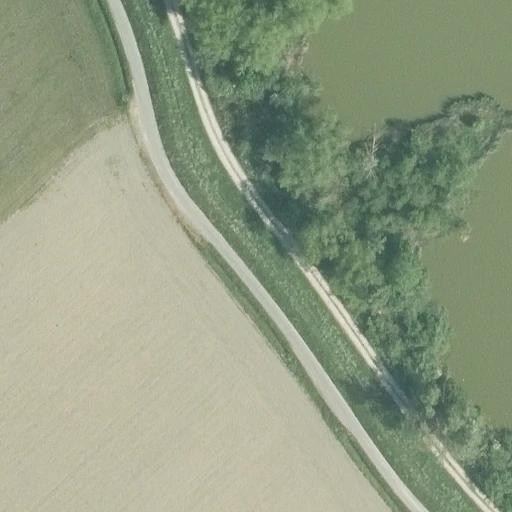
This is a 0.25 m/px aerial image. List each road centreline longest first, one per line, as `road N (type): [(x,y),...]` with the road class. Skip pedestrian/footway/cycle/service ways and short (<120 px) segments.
road 1 (track): [(169,0),(222,154),(494,511)]
road 2 (unclassified): [(112,0),(172,185),(423,511)]
